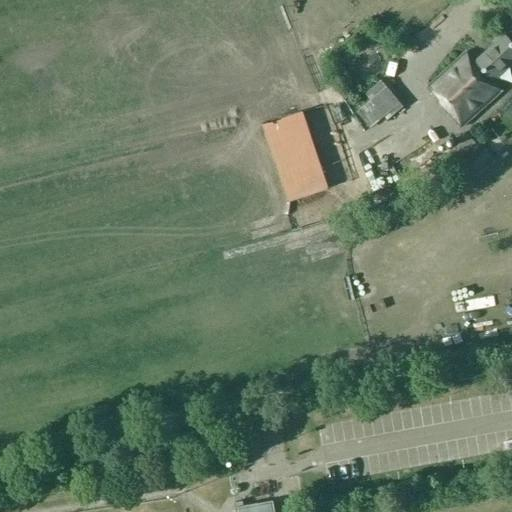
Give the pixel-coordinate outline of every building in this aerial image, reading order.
[(412,6),(400,17),(411,29),(423,19),(412,6)] [(511,42),(504,35),(475,62),(465,51),(427,86),(439,99),(437,101),(461,127),(502,91),(493,81),(511,63),(511,42)] [(375,125),(384,117),(388,120),(408,103),(385,77),(366,94),(371,100),(361,109),(375,125)] [(468,134),(431,166),(440,175),(477,143),(468,134)] [(242,502),(234,503),(235,511),(274,511),(273,501),(243,506),(242,502)]
